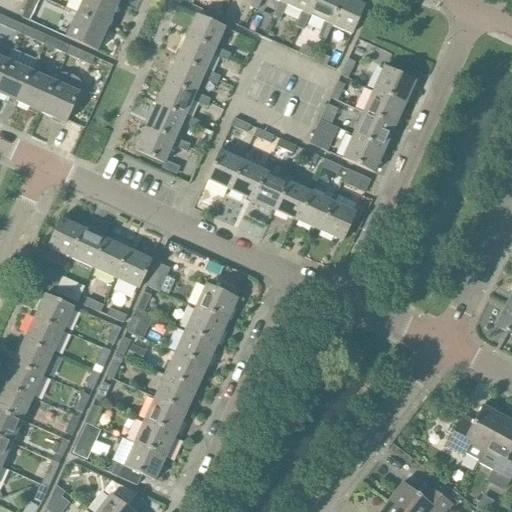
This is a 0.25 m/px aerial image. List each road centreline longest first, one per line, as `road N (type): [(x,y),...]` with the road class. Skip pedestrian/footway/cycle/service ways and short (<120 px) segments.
road 1 (residential): [(346,300),(475,10)]
road 2 (residential): [(294,276),(45,162)]
road 3 (residential): [(185,511),(294,276)]
road 4 (unclassified): [(320,511),(446,346)]
road 5 (unclassified): [(446,346),(511,206)]
